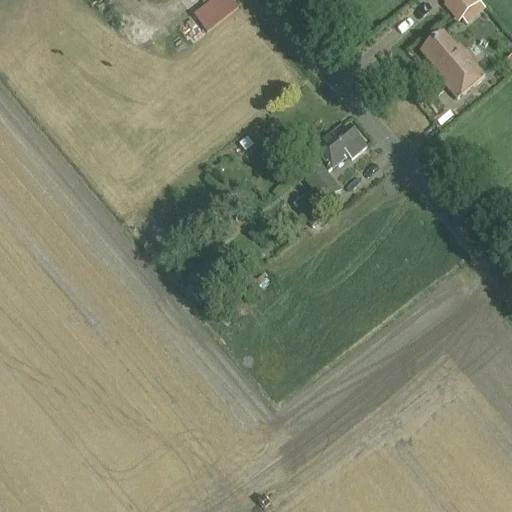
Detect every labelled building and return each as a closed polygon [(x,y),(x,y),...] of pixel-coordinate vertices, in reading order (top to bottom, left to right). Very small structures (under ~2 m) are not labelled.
[(207,34),(238,9),(230,0),(216,0),(194,17),(207,34)] [(440,0),(445,6),(444,7),(459,25),(481,5),(476,0),(440,0)] [(456,101),(483,77),(462,52),(459,55),(442,35),(421,54),(438,74),(435,76),(456,101)] [(348,158),(330,137),(308,155),(297,142),(276,159),(292,178),(298,173),(311,189),(348,158)] [(333,194),(338,207),(354,202),(349,188),(333,194)] [(177,193),(137,223),(155,246),(194,216),(177,193)] [(306,222),(316,214),(303,199),(294,207),(306,222)] [(222,270),(192,296),(202,307),(232,281),(222,270)] [(265,277),(247,290),(253,297),(271,285),(265,277)]
